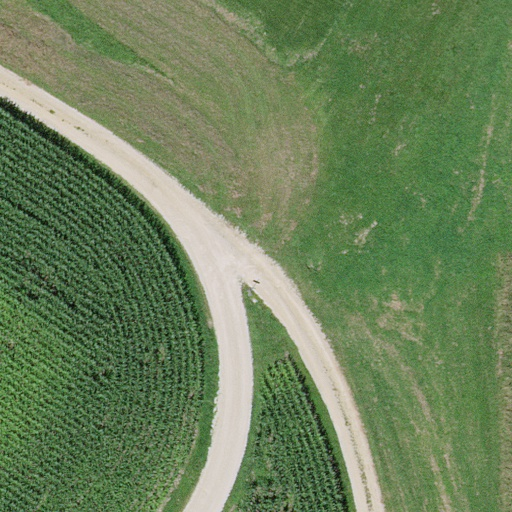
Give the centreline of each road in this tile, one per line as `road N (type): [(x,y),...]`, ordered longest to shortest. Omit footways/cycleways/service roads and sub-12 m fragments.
road 1 (track): [(0,95),(150,195),(272,304),(314,377),(359,511)]
road 2 (track): [(198,238),(219,345),(221,435),(194,511)]
road 3 (track): [(448,511),(369,411),(316,354),(294,344)]
